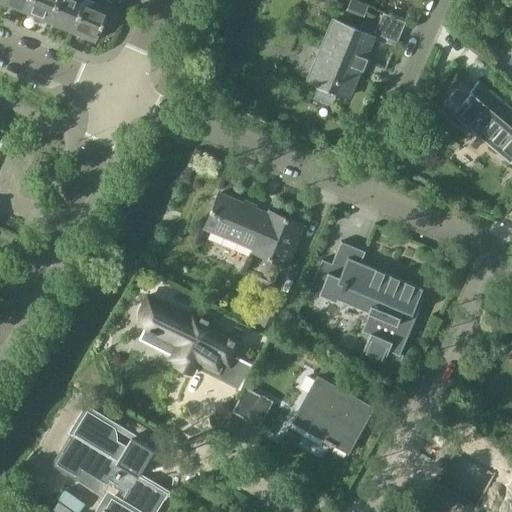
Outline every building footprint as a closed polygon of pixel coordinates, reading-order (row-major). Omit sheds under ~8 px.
[(2,0),(2,1),(25,11),(30,0),(2,0)] [(30,0),(25,11),(48,21),(57,0),(30,0)] [(57,0),(48,21),(71,31),(84,0),(57,0)] [(109,8),(91,0),(84,0),(71,31),(95,41),(109,8)] [(397,42),(405,22),(383,12),(374,33),(397,42)] [(348,95),(373,36),(334,19),(309,79),(348,95)] [(511,108),(479,81),(474,87),(464,79),(449,97),(459,106),(454,113),(511,162),(511,160),(511,108)] [(430,98),(420,110),(428,117),(438,105),(430,98)] [(287,265),(303,223),(270,210),(269,213),(219,193),(205,226),(255,247),(253,251),(287,265)] [(395,373),(403,355),(389,349),(392,340),(399,343),(422,287),(360,261),(364,251),(341,242),(332,263),(322,259),(312,285),(322,289),(320,294),(337,301),(339,296),(370,308),(369,312),(372,313),(365,329),(370,331),(359,358),(395,373)] [(140,314),(139,316),(140,318),(140,319),(140,320),(140,321),(141,321),(141,322),(142,323),(142,324),(143,325),(143,326),(144,326),(144,327),(145,327),(146,328),(147,329),(148,329),(147,331),(154,334),(154,332),(157,334),(156,336),(152,345),(168,353),(170,354),(171,355),(170,358),(177,361),(176,363),(192,371),(195,367),(196,367),(210,374),(225,381),(237,356),(234,355),(241,342),(234,338),(235,338),(229,335),(228,336),(218,330),(214,328),(216,325),(208,321),(200,317),(192,313),(190,317),(183,313),(147,295),(145,300),(141,308),(140,310),(140,312),(140,314)] [(274,328),(286,303),(268,295),(257,320),(274,328)] [(238,322),(234,330),(241,334),(245,326),(238,322)] [(371,409),(352,399),(314,378),(290,421),(328,443),(347,453),(371,409)] [(246,384),(232,409),(257,424),(271,399),(246,384)] [(153,450),(131,436),(126,445),(117,440),(117,435),(116,431),(115,427),(87,410),(62,451),(63,452),(56,463),(77,476),(81,468),(106,484),(109,479),(127,490),(120,502),(112,497),(104,510),(103,509),(101,511),(155,511),(166,495),(169,496),(170,495),(138,476),(153,450)] [(500,460),(470,444),(461,461),(457,459),(442,485),(446,487),(437,504),(444,508),(442,511),(471,511),(487,485),(489,485),(488,487),(494,490),(494,489),(498,490),(510,467),(499,461),(500,460)]
